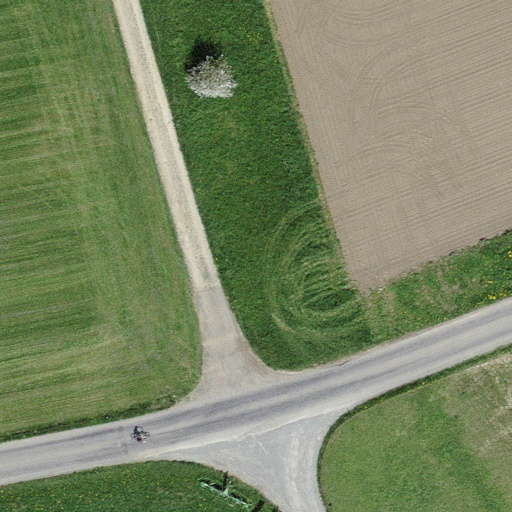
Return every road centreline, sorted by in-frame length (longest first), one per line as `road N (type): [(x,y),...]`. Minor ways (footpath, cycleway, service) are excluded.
road 1 (unclassified): [(0,472),(244,430),(511,327)]
road 2 (track): [(124,0),(244,430)]
